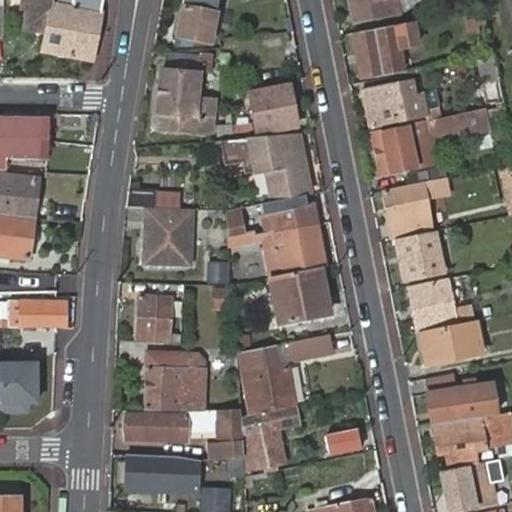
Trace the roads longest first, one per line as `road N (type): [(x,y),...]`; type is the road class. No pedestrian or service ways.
road 1 (residential): [(410,511),(311,0)]
road 2 (tertiary): [(120,102),(101,232),(87,453)]
road 3 (residential): [(0,98),(120,102)]
